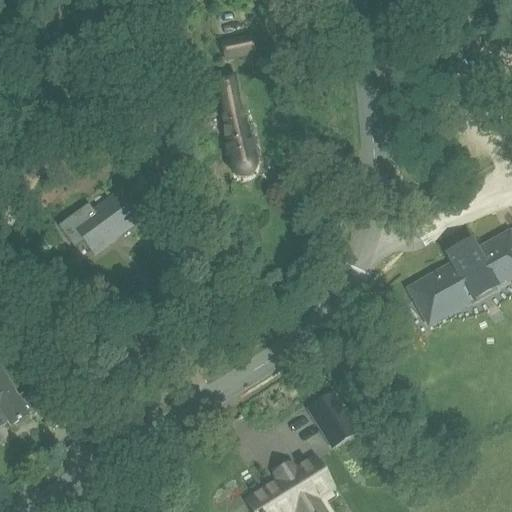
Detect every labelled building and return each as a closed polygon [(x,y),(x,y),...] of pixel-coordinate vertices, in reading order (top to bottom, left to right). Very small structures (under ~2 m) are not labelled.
[(221,46),(224,62),(253,55),(250,39),(221,46)] [(217,84),(225,126),(223,134),(231,171),(232,174),(233,176),(236,178),(238,179),(240,180),(243,180),(245,180),(248,179),(250,177),(252,176),(253,175),(254,173),(254,172),(255,169),(255,167),(255,166),(247,129),(241,122),(233,81),(217,84)] [(85,246),(94,258),(144,223),(122,193),(93,214),(90,209),(59,232),(74,253),(85,246)] [(511,235),(509,237),(508,235),(476,253),(470,243),(447,256),(452,266),(408,291),(428,327),(496,289),(495,289),(511,279),(511,235)] [(184,238),(164,238),(165,262),(185,261),(184,238)] [(0,422),(6,419),(8,424),(11,427),(27,417),(28,418),(39,411),(48,424),(61,416),(47,392),(39,397),(34,389),(17,399),(0,371),(0,422)] [(105,375),(89,388),(102,404),(118,391),(105,375)] [(333,399),(309,414),(331,448),(354,433),(333,399)] [(279,483),(247,502),(253,511),(320,511),(314,501),(330,491),(312,462),(294,473),(291,469),(276,478),(279,483)] [(187,509),(189,511),(214,511),(201,496),(187,509)]
